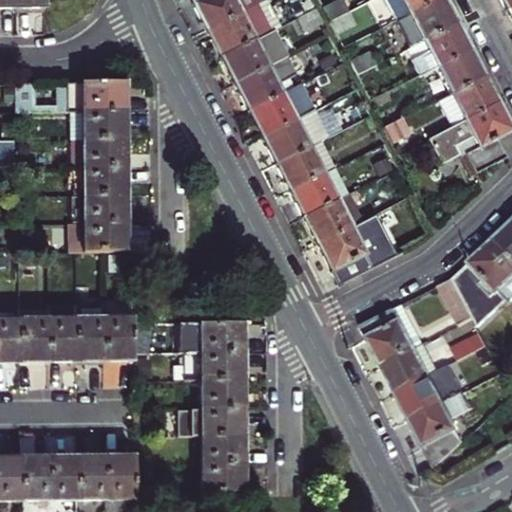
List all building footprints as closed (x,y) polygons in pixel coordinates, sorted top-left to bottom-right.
[(0,0),(0,13),(18,13),(18,0),(0,0)] [(18,0),(18,13),(47,12),(46,0),(18,0)] [(209,35),(253,12),(256,10),(251,0),(206,0),(208,2),(196,9),(209,35)] [(270,0),(251,0),(256,10),(271,2),(270,0)] [(309,0),(293,8),(301,23),(317,14),(310,0),(309,0)] [(382,0),(397,27),(446,1),(445,0),(382,0)] [(511,0),(500,0),(509,15),(511,13),(511,0)] [(397,27),(410,53),(460,28),(446,1),(397,27)] [(344,3),(326,12),(332,25),(350,15),(344,3)] [(209,35),(223,62),(267,40),(253,12),(209,35)] [(317,14),(301,23),(307,36),(324,27),(317,14)] [(350,15),(332,25),(339,38),(357,30),(350,15)] [(460,28),(410,53),(423,80),(440,72),(473,55),(460,28)] [(267,40),(223,62),(236,88),(287,62),(274,36),(267,40)] [(473,55),(440,72),(454,98),(487,81),(473,55)] [(372,58),(354,66),(360,79),(378,70),(372,58)] [(236,88),(250,115),(293,93),(289,84),(297,80),(287,62),(236,88)] [(487,81),(454,98),(441,105),(454,132),(501,108),(487,81)] [(293,93),(250,115),(263,141),(315,115),(302,89),(293,93)] [(73,122),(87,121),(126,121),(126,93),(74,94),(73,122)] [(40,122),(40,94),(19,94),(20,122),(40,122)] [(511,137),(511,129),(501,108),(454,132),(431,145),(445,172),(467,159),(477,178),(508,162),(499,144),(511,137)] [(263,141),(278,169),(323,146),(329,143),(315,115),(263,141)] [(87,149),(87,121),(73,122),(75,149),(87,149)] [(126,121),(87,121),(87,149),(127,149),(126,121)] [(405,123),(387,132),(394,145),(412,137),(405,123)] [(278,169),(291,195),(324,178),(336,172),(323,146),(278,169)] [(20,149),(8,149),(8,174),(20,174),(20,149)] [(128,176),(127,149),(87,149),(75,149),(76,177),(88,177),(128,176)] [(336,172),(324,178),(338,205),(351,199),(337,171),(336,172)] [(88,177),(88,202),(126,202),(128,200),(128,176),(88,177)] [(324,178),(291,195),(305,222),(338,205),(324,178)] [(338,205),(305,222),(318,248),(365,225),(351,199),(338,205)] [(99,224),(129,224),(128,200),(126,202),(99,224)] [(126,202),(88,202),(89,230),(92,230),(99,224),(126,202)] [(129,253),(129,224),(99,224),(92,230),(89,232),(90,254),(108,254),(129,253)] [(365,225),(318,248),(340,291),(387,266),(365,225)] [(511,230),(495,246),(511,263),(511,230)] [(511,307),(511,263),(495,246),(454,284),(475,323),(479,331),(508,304),(511,307)] [(475,323),(454,284),(439,292),(459,331),(475,323)] [(53,320),(79,320),(79,308),(79,305),(53,305),(53,320)] [(105,308),(79,308),(79,320),(90,320),(90,310),(105,310),(105,320),(108,320),(108,305),(105,305),(105,308)] [(108,364),(108,320),(105,320),(105,310),(90,310),(90,320),(79,320),(78,364),(108,364)] [(395,315),(362,333),(382,370),(415,353),(395,315)] [(135,319),(108,320),(108,364),(135,364),(135,355),(135,327),(135,319)] [(53,365),(53,320),(24,321),(24,365),(53,365)] [(78,364),(79,320),(53,320),(53,365),(78,364)] [(24,321),(0,321),(0,364),(24,365),(24,321)] [(181,355),(185,355),(245,354),(244,326),(181,326),(181,355)] [(148,327),(137,327),(137,355),(149,355),(148,327)] [(451,351),(458,365),(476,355),(478,355),(471,341),(451,351)] [(415,353),(382,370),(396,397),(429,380),(439,375),(425,348),(415,353)] [(488,349),(478,355),(476,355),(484,371),(496,364),(488,349)] [(245,354),(185,355),(185,383),(202,383),(245,383),(245,354)] [(429,380),(396,397),(410,424),(456,400),(447,383),(434,390),(429,380)] [(245,383),(202,383),(203,410),(245,410),(245,383)] [(456,400),(410,424),(435,471),(463,445),(451,423),(472,413),(463,396),(456,400)] [(245,410),(203,410),(180,410),(180,439),(203,439),(246,439),(245,410)] [(246,439),(203,439),(203,465),(246,465),(246,439)] [(79,461),(51,462),(52,505),(79,505),(79,461)] [(107,461),(79,461),(79,505),(107,504),(107,461)] [(135,511),(135,461),(107,461),(107,504),(106,511),(135,511)] [(0,505),(25,505),(24,462),(0,462),(0,505)] [(52,505),(51,462),(24,462),(25,505),(52,505)] [(203,465),(203,491),(246,491),(246,465),(203,465)]
